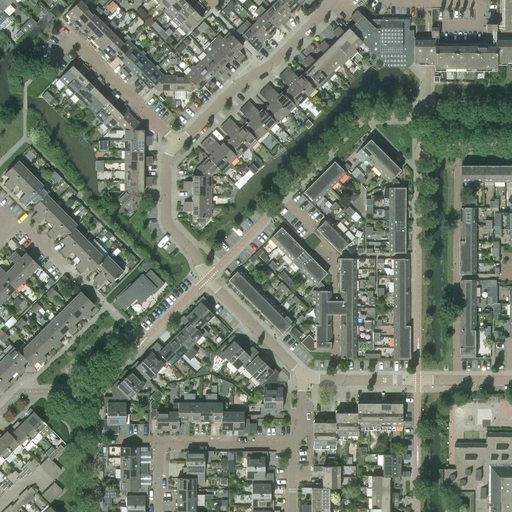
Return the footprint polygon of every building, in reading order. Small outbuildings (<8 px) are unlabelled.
[(0,0),(0,9),(3,12),(4,11),(9,16),(15,11),(10,5),(14,1),(13,0),(0,0)] [(71,23),(87,8),(84,3),(87,0),(80,0),(66,14),(70,18),(68,20),(71,23)] [(164,13),(164,12),(176,0),(161,0),(159,3),(165,8),(162,11),(164,13)] [(187,4),(183,0),(176,0),(164,12),(164,13),(171,20),(187,4)] [(271,0),(274,3),(270,7),(286,23),(289,20),(287,18),(291,14),(277,0),(271,0)] [(301,8),(298,6),(291,0),(277,0),(291,14),(295,10),(297,12),(301,8)] [(511,0),(503,0),(504,29),(511,29),(511,0)] [(111,13),(118,7),(112,1),(106,7),(111,13)] [(171,20),(178,27),(200,5),(197,2),(191,8),(187,4),(171,20)] [(200,5),(178,27),(185,35),(202,18),(197,14),(203,8),(200,5)] [(231,10),(227,5),(222,10),(227,15),(231,10)] [(77,25),(81,29),(100,9),(97,6),(91,12),(87,8),(71,23),(74,27),(77,25)] [(260,6),(257,9),(276,28),(281,24),(283,26),(286,23),(270,7),(266,12),(260,6)] [(82,35),(86,38),(101,22),(97,18),(103,12),(100,9),(81,29),(85,33),(82,35)] [(260,17),(256,22),(271,37),(275,34),(272,32),(276,28),(257,9),(254,12),(260,17)] [(366,19),(362,16),(357,11),(350,18),(355,23),(349,29),(361,42),(388,68),(408,68),(413,62),(415,62),(415,40),(414,40),(413,30),(408,30),(408,24),(403,24),(403,19),(366,19)] [(268,41),(271,37),(256,22),(251,26),(246,20),(243,23),(262,42),(266,38),(268,41)] [(106,27),(101,22),(86,38),(89,41),(91,39),(95,43),(114,24),(111,21),(106,27)] [(262,42),(243,23),(240,26),(246,32),(241,36),(257,52),(260,49),(258,46),(262,42)] [(117,27),(114,24),(95,43),(99,47),(97,49),(100,52),(116,37),(112,33),(117,27)] [(361,42),(349,29),(348,28),(344,33),(338,27),(335,30),(356,52),(358,50),(355,48),(361,42)] [(162,29),(158,33),(165,40),(169,36),(162,29)] [(354,53),(356,52),(335,30),(332,33),(337,39),(333,43),(347,57),(352,51),(354,53)] [(217,36),(240,59),(244,56),(238,51),(242,46),(229,33),(223,39),(219,35),(217,36)] [(120,41),(116,37),(100,52),(103,56),(105,54),(109,58),(129,38),(126,35),(120,41)] [(240,59),(217,36),(210,43),(228,61),(232,57),(237,63),(240,59)] [(117,57),(121,61),(134,47),(129,41),(131,39),(129,38),(109,58),(108,59),(111,62),(117,57)] [(434,42),(430,42),(431,40),(428,40),(415,40),(415,62),(428,62),(434,62),(434,47),(434,42)] [(495,47),(434,47),(434,62),(434,69),(496,69),(496,63),(511,62),(511,40),(495,41),(495,47)] [(324,41),(320,45),(342,66),(343,64),(341,62),(347,57),(333,43),(329,47),(324,41)] [(210,43),(203,50),(207,55),(226,74),(229,71),(224,65),(228,61),(210,43)] [(323,53),(319,57),(332,71),(338,65),(340,68),(342,66),(320,45),(317,48),(323,53)] [(119,70),(122,73),(144,52),(142,51),(140,53),(134,47),(121,61),(125,65),(119,70)] [(131,71),(135,75),(149,62),(143,56),(145,54),(144,52),(122,73),(126,77),(131,71)] [(217,71),(223,77),(226,74),(207,55),(200,62),(213,75),(217,71)] [(332,71),(319,57),(315,61),(309,56),(306,59),(329,82),(330,81),(327,77),(332,71)] [(327,84),(329,82),(306,59),(303,62),(308,68),(304,72),(318,85),(320,88),(326,82),(327,84)] [(134,85),(137,88),(158,67),(156,65),(154,67),(149,62),(135,75),(139,79),(134,85)] [(192,65),(190,67),(211,88),(215,85),(209,79),(213,75),(200,62),(194,67),(192,65)] [(64,89),(85,67),(82,64),(76,70),(72,65),(59,79),(64,85),(62,87),(64,89)] [(67,88),(73,94),(87,80),(83,76),(88,71),(85,67),(64,89),(65,90),(67,88)] [(160,68),(158,67),(137,88),(140,91),(146,86),(150,90),(153,87),(163,76),(157,70),(160,68)] [(208,91),(211,88),(190,67),(189,68),(191,70),(185,76),(196,87),(195,87),(198,90),(203,86),(208,91)] [(308,95),(318,85),(304,72),(298,78),(287,68),(283,72),(307,96),(308,95)] [(288,100),(294,106),(296,107),(306,97),(308,99),(310,98),(308,95),(307,96),(283,72),(278,77),(289,87),(286,90),(292,96),(288,100)] [(174,76),(163,76),(153,87),(157,91),(174,91),(174,76)] [(191,91),(195,87),(196,87),(185,76),(174,76),(174,91),(191,91)] [(91,84),(87,80),(73,94),(79,99),(77,101),(78,103),(99,82),(96,79),(91,84)] [(103,85),(99,82),(78,103),(80,105),(82,102),(88,108),(101,95),(97,91),(103,85)] [(288,112),(294,106),(288,100),(292,96),(286,90),(285,89),(278,95),(268,85),(263,89),(287,113),(288,112)] [(286,114),(288,116),(290,115),(288,112),(287,113),(263,89),(259,94),(269,104),(266,107),(273,113),(269,117),(276,124),(286,114)] [(105,99),(101,95),(88,108),(93,114),(91,116),(93,117),(114,96),(111,93),(105,99)] [(117,100),(114,96),(93,117),(94,119),(96,117),(102,123),(115,109),(111,105),(117,100)] [(276,124),(269,117),(273,113),(266,107),(265,106),(259,112),(248,101),(243,106),(268,130),(269,129),(275,123),(276,124)] [(269,133),(271,131),(269,129),(268,130),(243,106),(239,111),(249,121),(247,124),(253,130),(249,134),(255,140),(257,141),(267,131),(269,133)] [(107,132),(116,123),(127,112),(128,111),(125,108),(119,113),(115,109),(102,123),(107,128),(105,130),(107,132)] [(116,123),(124,130),(139,131),(139,130),(139,125),(127,112),(116,123)] [(246,123),(239,129),(229,118),(224,123),(248,147),(249,146),(251,148),(257,142),(257,141),(255,140),(249,134),(253,130),(247,124),(246,123)] [(230,151),(236,157),(237,158),(247,148),(249,150),(251,148),(249,146),(248,147),(224,123),(219,128),(230,138),(227,141),(233,147),(230,151)] [(121,138),(121,141),(151,141),(151,136),(143,136),(143,130),(139,130),(139,131),(124,130),(124,131),(124,138),(121,138)] [(228,164),(229,163),(236,157),(230,151),(233,147),(227,141),(226,140),(220,146),(209,135),(204,140),(228,164)] [(208,158),(218,168),(218,169),(221,172),(227,165),(230,167),(231,165),(229,163),(228,164),(204,140),(200,145),(210,155),(208,158)] [(358,151),(365,159),(378,146),(374,142),(373,143),(370,140),(358,151)] [(151,145),(151,141),(121,141),(121,143),(124,143),(124,151),(143,151),(143,145),(151,145)] [(382,150),(378,146),(365,159),(373,166),(385,155),(381,151),(382,150)] [(143,157),(143,151),(124,151),(124,159),(121,159),(121,161),(151,161),(151,157),(143,157)] [(381,174),(393,162),(389,157),(388,158),(385,155),(373,166),(381,174)] [(196,170),(195,176),(210,176),(218,169),(218,168),(208,158),(196,170)] [(17,161),(5,173),(9,178),(3,184),(7,188),(26,169),(17,161)] [(151,166),(151,161),(121,161),(121,163),(124,163),(124,171),(143,171),(143,166),(151,166)] [(345,173),(337,165),(334,162),(330,165),(329,164),(325,168),(337,181),(345,173)] [(393,162),(381,174),(389,182),(390,181),(393,177),(400,170),(397,167),(398,166),(393,162)] [(473,182),(473,164),(467,164),(467,166),(462,166),(462,182),(473,182)] [(473,182),(484,182),(484,166),(478,166),(478,164),(473,164),(473,182)] [(484,182),(494,182),(494,165),(488,165),(488,166),(484,166),(484,182)] [(494,182),(505,182),(505,166),(500,166),(500,165),(494,165),(494,182)] [(330,189),(337,181),(325,168),(321,173),(322,174),(318,177),(330,189)] [(16,185),(20,189),(33,177),(26,169),(7,188),(10,191),(16,185)] [(143,177),(143,171),(124,171),(124,179),(121,179),(121,181),(151,182),(151,177),(143,177)] [(183,182),(183,186),(213,186),(213,184),(210,184),(210,176),(195,176),(191,176),(191,182),(183,182)] [(22,203),(41,184),(33,177),(20,189),(25,194),(19,199),(22,203)] [(322,196),(330,189),(318,177),(315,180),(314,180),(310,184),(322,196)] [(389,188),(389,199),(406,199),(406,193),(405,193),(405,188),(398,188),(398,183),(393,177),(390,181),(392,183),(392,188),(389,188)] [(124,191),(124,192),(139,192),(143,192),(143,186),(151,186),(151,182),(121,181),(121,184),(124,184),(124,191)] [(41,184),(22,203),(25,206),(31,200),(35,204),(45,194),(46,195),(49,192),(41,184)] [(315,204),(322,196),(310,184),(306,188),(307,189),(303,192),(315,204)] [(191,191),(191,196),(210,196),(210,188),(213,188),(213,186),(183,186),(183,191),(191,191)] [(139,198),(139,192),(124,192),(116,199),(126,210),(139,198)] [(35,221),(53,202),(46,195),(45,194),(35,204),(32,207),(37,212),(31,217),(35,221)] [(183,202),(183,207),(213,207),(213,204),(210,204),(210,196),(191,196),(191,202),(183,202)] [(406,205),(406,199),(389,199),(389,209),(405,209),(405,205),(406,205)] [(53,202),(35,221),(38,224),(44,218),(48,223),(61,210),(53,202)] [(213,207),(183,207),(183,211),(191,211),(191,223),(198,223),(202,227),(208,221),(208,217),(210,217),(210,209),(213,209),(213,207)] [(461,225),(476,225),(476,208),(461,208),(461,225)] [(405,215),(405,209),(389,209),(389,219),(406,219),(406,215),(405,215)] [(61,210),(48,223),(53,227),(47,233),(50,236),(69,218),(61,210)] [(74,228),(76,225),(69,218),(50,236),(53,239),(59,233),(63,238),(64,239),(74,228)] [(335,226),(330,220),(327,218),(315,230),(319,235),(320,234),(324,237),(335,226)] [(406,226),(406,219),(389,219),(389,231),(405,231),(405,226),(406,226)] [(476,241),(476,225),(461,225),(461,241),(476,241)] [(326,242),(330,246),(343,233),(335,226),(324,237),(327,241),(326,242)] [(277,247),(289,234),(285,230),(284,231),(281,227),(269,239),(277,247)] [(63,254),(81,236),(74,228),(64,239),(63,238),(61,240),(65,245),(59,251),(63,254)] [(388,242),(406,242),(406,236),(405,236),(405,231),(389,231),(388,242)] [(343,233),(330,246),(334,250),(335,249),(339,253),(350,241),(343,233)] [(289,234),(277,247),(285,254),(296,243),(293,239),(294,238),(289,234)] [(77,256),(89,244),(81,236),(63,254),(66,258),(72,252),(77,256)] [(458,252),(476,252),(476,241),(461,241),(460,241),(460,247),(458,247),(458,252)] [(406,242),(388,242),(388,253),(405,253),(405,248),(406,248),(406,242)] [(296,243),(285,254),(292,262),(305,249),(301,245),(300,246),(296,243)] [(78,269),(96,251),(89,244),(77,256),(81,260),(75,266),(78,269)] [(305,249),(292,262),(300,270),(311,258),(308,255),(309,254),(305,249)] [(105,259),(104,258),(96,251),(78,269),(81,273),(87,267),(92,272),(95,269),(105,259)] [(15,252),(12,255),(30,274),(38,266),(26,253),(21,258),(15,252)] [(476,263),(476,252),(458,252),(458,258),(460,258),(460,263),(476,263)] [(93,279),(96,283),(117,262),(109,253),(104,258),(105,259),(95,269),(98,273),(93,279)] [(23,281),(30,274),(12,255),(8,258),(14,264),(10,269),(23,281)] [(307,277),(320,265),(316,261),(315,262),(311,258),(300,270),(307,277)] [(339,270),(356,270),(356,259),(338,259),(338,265),(339,265),(339,270)] [(393,276),(408,276),(408,259),(393,259),(393,276)] [(117,262),(96,283),(99,286),(105,280),(109,284),(107,286),(111,290),(117,284),(113,281),(122,272),(116,265),(118,263),(117,262)] [(476,274),(476,263),(460,263),(460,268),(458,268),(458,274),(476,274)] [(320,265),(307,277),(315,285),(316,285),(319,281),(327,274),(323,270),(324,269),(320,265)] [(0,267),(0,273),(15,289),(23,281),(10,269),(6,273),(0,267)] [(247,277),(239,269),(228,280),(231,284),(230,285),(234,289),(247,277)] [(115,298),(126,308),(136,298),(141,303),(151,293),(153,295),(164,284),(150,270),(143,277),(141,275),(131,285),(129,284),(115,298)] [(338,280),(356,280),(356,270),(339,270),(339,274),(338,274),(338,280)] [(0,289),(7,297),(15,289),(0,273),(0,289)] [(408,292),(408,276),(393,276),(393,292),(408,292)] [(239,292),(243,296),(255,284),(247,277),(234,289),(238,293),(239,292)] [(356,291),(356,280),(338,280),(338,286),(339,286),(339,291),(340,291),(356,291)] [(461,297),(476,297),(476,280),(461,280),(461,297)] [(315,308),(330,308),(330,291),(324,291),(324,286),(319,281),(316,285),(317,286),(317,291),(315,291),(315,308)] [(245,300),(250,304),(262,292),(255,284),(243,296),(246,299),(245,300)] [(52,287),(49,291),(54,296),(57,292),(52,287)] [(45,294),(50,299),(54,296),(49,291),(45,294)] [(340,308),(356,308),(356,291),(340,291),(340,308)] [(73,300),(88,316),(91,313),(88,310),(93,304),(80,292),(73,300)] [(255,308),(258,311),(270,300),(262,292),(250,304),(254,309),(255,308)] [(393,309),(408,309),(408,292),(393,292),(393,309)] [(192,310),(205,323),(213,315),(208,310),(212,306),(202,296),(194,304),(196,306),(192,310)] [(461,314),(476,314),(476,297),(461,297),(461,314)] [(88,316),(73,300),(65,308),(77,320),(83,315),(86,318),(88,316)] [(261,316),(265,320),(277,307),(270,300),(258,311),(262,315),(261,316)] [(36,303),(33,306),(38,311),(41,308),(36,303)] [(30,309),(35,314),(38,311),(33,306),(30,309)] [(270,323),(273,326),(285,315),(277,307),(265,320),(269,324),(270,323)] [(57,315),(73,331),(76,328),(73,325),(77,320),(65,308),(57,315)] [(330,308),(315,308),(315,324),(330,324),(330,308)] [(356,325),(356,308),(340,308),(340,325),(356,325)] [(408,309),(393,309),(393,326),(408,326),(408,309)] [(208,333),(202,327),(205,323),(192,310),(185,318),(202,335),(204,337),(208,333)] [(476,330),(476,314),(461,314),(461,330),(476,330)] [(49,323),(62,335),(67,330),(71,333),(73,331),(57,315),(49,323)] [(202,335),(185,318),(183,315),(179,319),(185,326),(181,330),(194,343),(202,335)] [(280,335),(286,329),(293,323),(285,315),(273,326),(277,330),(276,331),(280,335)] [(21,318),(18,321),(23,326),(26,323),(21,318)] [(15,324),(20,329),(23,326),(18,321),(15,324)] [(42,330),(58,346),(60,344),(57,340),(62,335),(49,323),(42,330)] [(315,324),(315,340),(313,340),(308,335),(300,343),(309,351),(315,351),(315,352),(330,352),(330,340),(330,324),(315,324)] [(340,342),(356,342),(356,325),(340,325),(340,342)] [(393,337),(411,337),(411,331),(409,331),(409,326),(408,326),(393,326),(393,337)] [(298,331),(294,328),(290,332),(294,336),(298,331)] [(34,338),(47,351),(52,346),(55,349),(58,346),(42,330),(34,338)] [(181,330),(174,337),(193,357),(197,353),(191,346),(194,343),(181,330)] [(476,358),(476,357),(476,344),(476,330),(461,330),(461,344),(461,358),(476,358)] [(298,331),(294,336),(297,339),(302,335),(298,331)] [(4,332),(1,335),(6,340),(9,337),(4,332)] [(174,337),(166,345),(179,358),(183,354),(189,361),(193,357),(174,337)] [(411,343),(411,337),(393,337),(393,348),(409,348),(409,343),(411,343)] [(47,351),(34,338),(27,345),(43,361),(45,359),(42,356),(47,351)] [(228,362),(241,349),(234,341),(229,346),(225,342),(215,352),(222,360),(225,358),(228,362)] [(179,358),(166,345),(162,349),(156,342),(152,346),(167,362),(171,366),(179,358)] [(356,359),(356,342),(340,342),(340,358),(356,359)] [(37,361),(40,364),(43,361),(27,345),(19,353),(26,361),(31,366),(37,361)] [(143,360),(156,373),(167,362),(152,346),(144,354),(146,356),(143,360)] [(245,353),(241,349),(228,362),(236,370),(241,365),(244,369),(249,364),(246,360),(255,350),(252,346),(245,353)] [(26,361),(19,353),(14,348),(6,356),(22,372),(24,369),(21,366),(26,361)] [(409,353),(409,348),(393,348),(393,359),(411,359),(411,353),(409,353)] [(263,358),(255,350),(246,360),(249,364),(244,369),(252,377),(265,364),(261,360),(263,358)] [(0,361),(0,365),(11,376),(16,371),(19,374),(22,372),(6,356),(0,361)] [(148,380),(156,373),(143,360),(139,363),(137,361),(129,369),(131,371),(138,378),(142,374),(148,380)] [(269,367),(265,364),(252,377),(263,388),(272,379),(276,379),(276,375),(279,373),(271,365),(269,367)] [(0,380),(6,387),(9,384),(6,381),(11,376),(0,365),(0,380)] [(148,380),(142,374),(138,378),(131,371),(123,379),(137,392),(140,388),(143,390),(150,382),(148,380)] [(137,392),(123,379),(120,382),(118,380),(110,388),(112,390),(112,397),(112,398),(120,398),(125,403),(137,392)] [(272,379),(263,388),(263,399),(282,399),(281,394),(284,393),(284,382),(276,382),(276,379),(272,379)] [(183,403),(178,403),(178,421),(189,421),(189,394),(183,394),(183,403)] [(194,394),(189,394),(189,421),(199,421),(200,403),(194,403),(194,394)] [(205,403),(200,403),(199,421),(210,421),(210,394),(205,394),(205,403)] [(216,394),(210,394),(210,421),(221,421),(221,403),(216,403),(216,394)] [(125,414),(125,403),(120,398),(112,398),(112,397),(104,397),(104,409),(107,409),(107,414),(125,414)] [(282,399),(263,399),(263,404),(260,404),(260,415),(274,415),(274,410),(282,410),(282,399)] [(368,430),(368,403),(364,403),(364,401),(357,401),(357,411),(357,430),(368,430)] [(373,403),(368,403),(368,430),(379,430),(379,401),(373,401),(373,403)] [(386,401),(379,401),(379,430),(390,430),(390,403),(386,403),(386,401)] [(390,403),(390,430),(401,430),(401,401),(395,401),(395,403),(390,403)] [(178,430),(178,421),(178,403),(173,403),(173,412),(167,412),(167,430),(178,430)] [(232,430),(232,412),(227,412),(227,403),(221,403),(221,421),(221,430),(232,430)] [(25,420),(38,433),(46,425),(30,409),(27,412),(30,415),(25,420)] [(335,440),(346,440),(346,413),(341,413),(342,410),(335,410),(335,420),(335,440)] [(357,440),(357,430),(357,411),(351,411),(351,413),(346,413),(346,440),(357,440)] [(167,430),(167,412),(156,412),(156,419),(151,419),(151,433),(162,433),(162,430),(167,430)] [(248,433),(248,424),(248,419),(243,419),(243,412),(232,412),(232,430),(237,430),(237,433),(248,433)] [(125,414),(107,414),(107,419),(104,419),(104,430),(118,430),(118,425),(125,425),(125,414)] [(30,440),(38,433),(25,420),(21,425),(17,421),(14,424),(30,440)] [(324,449),(324,422),(320,422),(320,420),(313,420),(313,449),(324,449)] [(329,422),(324,422),(324,449),(335,449),(335,440),(335,420),(329,420),(329,422)] [(22,448),(30,440),(14,424),(11,427),(15,431),(10,435),(19,445),(22,448)] [(0,440),(11,452),(19,445),(10,435),(7,432),(2,437),(0,435),(0,440)] [(511,511),(511,432),(486,433),(486,443),(455,443),(455,464),(456,465),(456,469),(439,469),(439,490),(455,491),(455,496),(471,496),(470,511),(511,511)] [(0,456),(3,460),(11,452),(0,440),(0,456)] [(60,445),(55,450),(58,453),(63,448),(60,445)] [(120,458),(138,458),(138,453),(147,453),(147,447),(120,447),(120,458)] [(54,458),(58,453),(55,450),(50,455),(54,458)] [(210,463),(210,457),(213,457),(213,451),(185,451),(185,463),(204,463),(210,463)] [(245,468),(264,468),(264,463),(267,463),(267,451),(242,451),(242,457),(245,457),(245,468)] [(382,466),(400,466),(400,460),(409,460),(409,454),(382,454),(382,466)] [(43,470),(52,462),(47,457),(39,466),(43,470)] [(138,464),(138,458),(120,458),(120,469),(147,469),(147,464),(138,464)] [(30,462),(35,467),(38,464),(33,459),(30,462)] [(56,466),(52,462),(43,470),(48,474),(56,466)] [(204,479),(204,463),(185,463),(185,468),(182,468),(182,478),(182,479),(204,479)] [(60,470),(56,466),(48,474),(52,478),(60,470)] [(322,477),(340,477),(340,466),(312,466),(312,471),(322,471),(322,477)] [(382,466),(382,476),(398,476),(398,477),(409,477),(409,472),(400,472),(400,466),(382,466)] [(251,479),(251,484),(259,484),(259,479),(273,479),(273,473),(264,473),(264,468),(245,468),(245,479),(251,479)] [(147,475),(147,469),(120,469),(120,480),(138,480),(138,475),(147,475)] [(14,470),(11,474),(16,479),(19,476),(19,475),(18,474),(14,470)] [(21,471),(18,474),(19,475),(19,476),(23,479),(26,476),(21,471)] [(398,476),(382,476),(368,476),(368,487),(371,487),(389,487),(389,481),(398,481),(398,477),(398,476)] [(312,483),(312,488),(328,488),(340,488),(340,477),(322,477),(322,483),(312,483)] [(204,484),(204,479),(182,479),(182,478),(176,478),(176,490),(195,490),(195,484),(204,484)] [(251,484),(251,495),(270,495),(270,490),(273,490),(273,479),(259,479),(259,484),(251,484)] [(147,485),(138,485),(138,480),(120,480),(120,491),(126,491),(147,491),(147,485)] [(50,486),(58,495),(62,491),(54,482),(50,486)] [(50,486),(45,491),(54,499),(58,495),(50,486)] [(32,495),(35,492),(30,487),(27,490),(32,495)] [(371,487),(371,498),(398,498),(398,493),(389,493),(389,487),(371,487)] [(328,499),(328,488),(312,488),(301,488),(301,493),(311,493),(311,499),(328,499)] [(195,495),(195,490),(176,490),(176,500),(204,500),(204,495),(195,495)] [(54,499),(45,491),(41,495),(49,504),(54,499)] [(144,502),(147,502),(147,491),(126,491),(126,507),(144,507),(144,502)] [(251,495),(251,506),(259,506),(259,511),(273,511),(273,500),(270,500),(270,495),(251,495)] [(371,498),(371,509),(389,509),(389,503),(398,503),(398,498),(371,498)] [(15,503),(20,508),(23,504),(18,499),(15,503)] [(301,505),(301,510),(328,510),(328,499),(311,499),(311,505),(301,505)] [(204,500),(176,500),(176,511),(195,511),(195,506),(204,506),(204,500)] [(11,506),(16,511),(20,508),(15,503),(11,506)]
